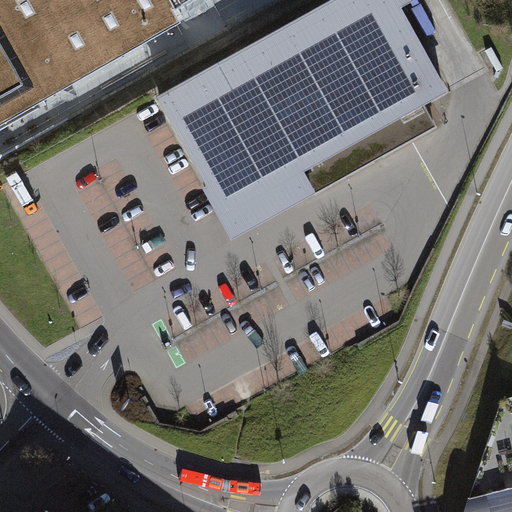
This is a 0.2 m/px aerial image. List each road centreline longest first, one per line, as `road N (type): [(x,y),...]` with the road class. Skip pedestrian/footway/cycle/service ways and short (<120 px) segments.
road 1 (secondary): [(511,181),(424,386)]
road 2 (tertiary): [(44,395),(94,441),(196,493)]
